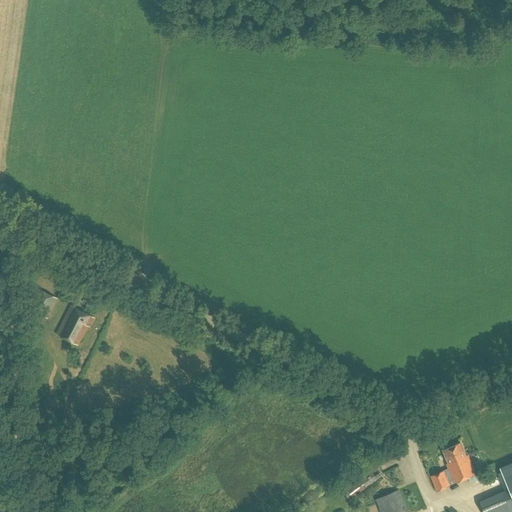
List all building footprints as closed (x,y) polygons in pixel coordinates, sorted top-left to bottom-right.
[(47,319),(57,298),(39,289),(28,309),(47,319)] [(90,326),(94,318),(71,306),(56,334),(78,345),(88,325),(90,326)] [(466,456),(460,443),(443,450),(448,464),(447,464),(448,469),(430,476),(436,491),(450,485),(449,483),(453,481),(454,483),(476,474),(468,455),(466,456)] [(349,500),(381,475),(374,465),(341,489),(349,500)] [(483,511),(511,511),(511,486),(479,501),(483,511)] [(407,511),(398,489),(375,499),(380,511),(407,511)]
